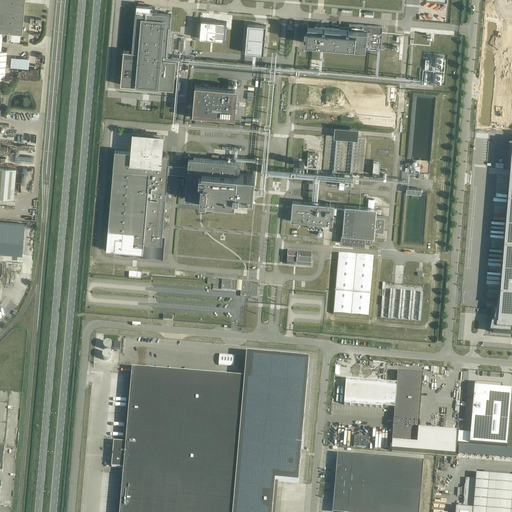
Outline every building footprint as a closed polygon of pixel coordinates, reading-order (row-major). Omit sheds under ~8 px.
[(0,0),(0,31),(22,33),(25,0),(0,0)] [(171,14),(135,10),(132,52),(123,51),(123,55),(120,84),(142,86),(142,84),(152,85),(152,87),(173,89),(176,60),(165,59),(165,55),(168,55),(171,14)] [(201,20),(200,38),(225,40),(227,22),(201,20)] [(247,23),(245,52),(263,54),(266,25),(247,23)] [(306,41),(306,43),(380,50),(382,26),(349,23),(349,29),(307,26),(307,28),(305,28),(305,31),(303,31),(303,33),(303,35),(303,36),(302,37),(305,38),(304,41),(306,41)] [(11,66),(29,68),(30,58),(12,56),(11,66)] [(435,56),(434,66),(442,67),(443,57),(435,56)] [(192,118),(207,119),(207,114),(235,116),(238,86),(196,83),(193,112),(192,112),(191,113),(190,113),(190,114),(190,115),(190,116),(191,117),(192,118)] [(162,136),(133,134),(131,152),(115,150),(106,250),(115,250),(115,254),(133,256),(133,252),(143,253),(143,244),(161,246),(169,155),(160,154),(162,136)] [(494,312),(493,333),(511,334),(511,332),(511,331),(511,137),(509,137),(507,156),(511,157),(510,161),(506,206),(501,273),(498,307),(498,312),(494,312)] [(307,166),(317,167),(318,154),(308,153),(307,166)] [(187,173),(185,198),(186,198),(235,202),(235,196),(254,197),(256,174),(237,172),(238,161),(218,159),(219,155),(212,155),(212,159),(191,157),(189,155),(187,157),(188,159),(188,164),(187,173)] [(0,197),(14,199),(16,169),(0,167),(0,197)] [(334,205),(292,201),(290,221),(333,224),(334,205)] [(342,230),(342,235),(372,238),(374,238),(375,231),(384,231),(385,217),(376,216),(377,208),(344,206),(342,230)] [(0,220),(0,251),(23,254),(25,223),(0,220)] [(288,252),(287,264),(311,266),(312,254),(288,252)] [(373,263),(338,260),(333,314),(369,317),(373,263)] [(222,280),(221,290),(248,293),(248,295),(255,296),(255,288),(253,288),(253,283),(222,280)] [(392,302),(396,303),(396,309),(390,308),(390,311),(384,310),(383,318),(421,321),(423,295),(422,288),(422,291),(420,290),(419,288),(419,289),(417,288),(414,289),(414,290),(413,287),(409,288),(409,291),(401,290),(400,299),(395,300),(404,300),(392,302)] [(103,346),(103,347),(104,347),(104,348),(104,349),(105,350),(106,350),(107,351),(108,351),(109,350),(110,350),(111,349),(111,348),(112,348),(112,347),(112,346),(112,345),(111,345),(111,344),(110,343),(109,342),(108,342),(107,342),(106,342),(105,343),(104,344),(104,345),(103,346)] [(273,357),(247,354),(244,378),(132,369),(126,443),(114,442),(112,468),(123,469),(119,511),(272,511),(275,482),(298,484),(300,464),(301,459),(304,424),(304,419),(307,384),(308,379),(309,360),(278,357),(273,356),(273,357)] [(220,354),(219,365),(234,367),(235,355),(220,354)] [(423,374),(398,372),(397,384),(347,380),(346,380),(344,405),(345,405),(388,408),(393,408),(393,409),(395,409),(394,420),(393,420),(393,421),(394,422),(394,427),(393,427),(393,428),(392,443),(417,445),(418,430),(419,430),(419,429),(418,429),(419,424),(420,424),(420,422),(419,422),(423,374)] [(458,432),(457,443),(507,448),(507,446),(510,416),(511,392),(511,390),(502,390),(502,386),(490,385),(490,387),(487,386),(485,386),(486,385),(475,384),(474,396),(473,399),(470,433),(458,432)] [(459,456),(511,458),(511,448),(460,445),(459,456)] [(337,478),(337,481),(336,483),(336,486),(336,488),(336,491),(337,494),(337,497),(338,499),(349,500),(347,511),(419,511),(423,462),(351,455),(351,456),(353,456),(351,471),(341,470),(339,472),(338,475),(337,478)] [(511,511),(511,477),(476,474),(476,479),(466,478),(463,508),(456,507),(455,511),(511,511)]
